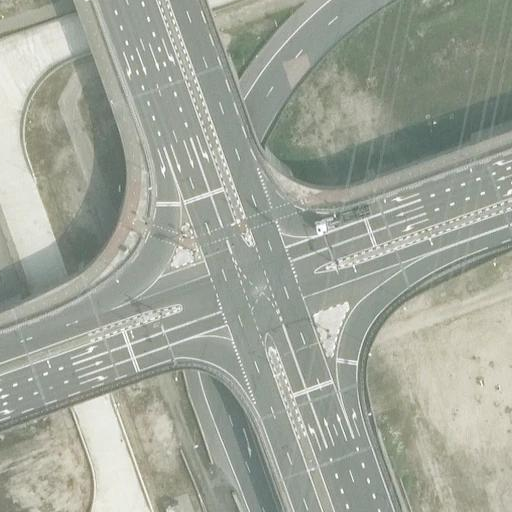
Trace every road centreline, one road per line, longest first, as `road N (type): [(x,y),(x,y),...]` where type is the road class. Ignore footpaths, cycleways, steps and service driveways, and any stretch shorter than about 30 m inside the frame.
road 1 (trunk): [(358,0),(300,48),(251,117),(217,194),(205,276),(214,368),(263,511)]
road 2 (secondary): [(270,242),(183,0)]
road 3 (tertiary): [(511,156),(270,242)]
road 4 (tertiary): [(0,381),(233,297)]
road 5 (secondary): [(343,448),(351,326),(382,284),(431,243)]
road 6 (trunk): [(233,297),(310,511)]
road 7 (secondary): [(175,132),(155,249),(105,301)]
road 8 (secondary): [(343,448),(284,280)]
road 9 (tertiary): [(284,280),(431,243)]
road 10 (secondary): [(127,0),(175,132)]
road 11 (secondary): [(175,132),(221,259)]
road 12 (tertiary): [(221,259),(105,301)]
